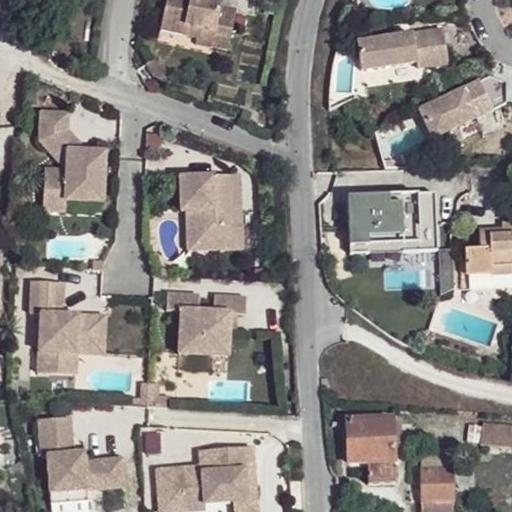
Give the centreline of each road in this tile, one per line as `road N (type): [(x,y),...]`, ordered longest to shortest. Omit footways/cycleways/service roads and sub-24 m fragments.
road 1 (unclassified): [(315,511),(300,151)]
road 2 (residential): [(124,0),(112,92),(300,151)]
road 3 (unclassified): [(300,151),(297,43),(310,0)]
road 4 (unknown): [(0,48),(112,92)]
